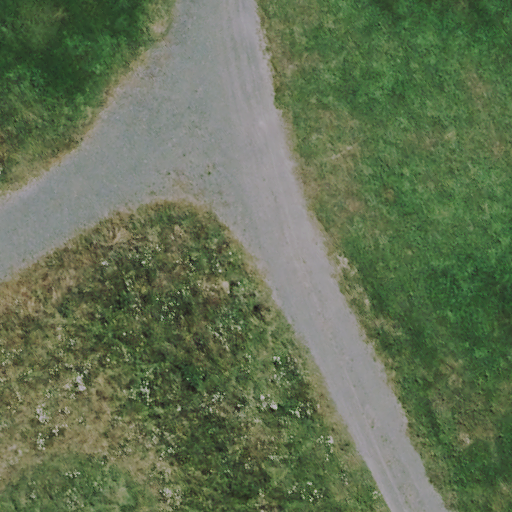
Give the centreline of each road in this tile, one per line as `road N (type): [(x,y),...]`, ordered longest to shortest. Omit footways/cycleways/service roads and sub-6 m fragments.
road 1 (track): [(200,0),(191,63),(416,511)]
road 2 (track): [(191,63),(59,189),(0,223)]
